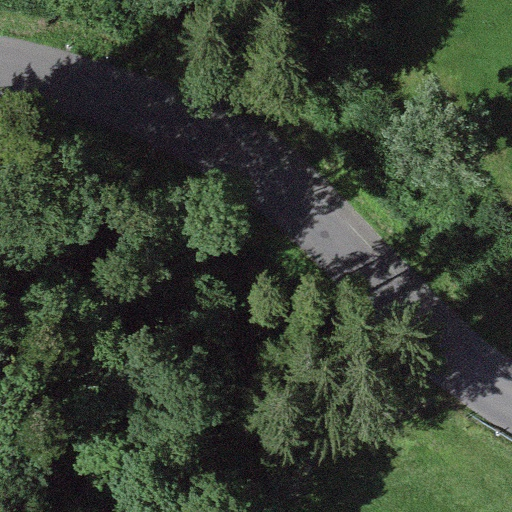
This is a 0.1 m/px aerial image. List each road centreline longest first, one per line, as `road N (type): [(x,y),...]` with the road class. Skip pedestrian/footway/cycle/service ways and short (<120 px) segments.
road 1 (tertiary): [(0,68),(61,80),(166,120),(286,187),(465,379),(511,405)]
road 2 (track): [(511,369),(335,416),(292,479),(307,511)]
